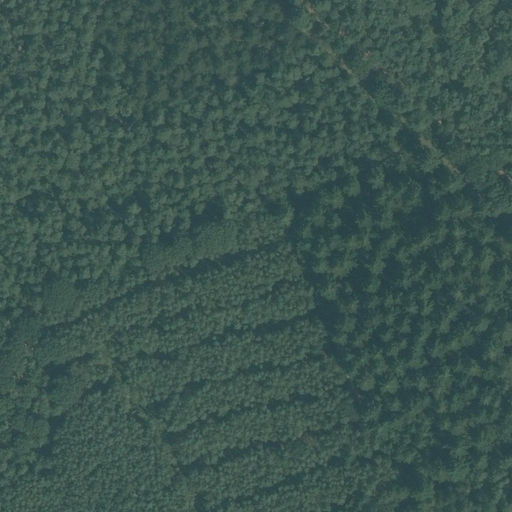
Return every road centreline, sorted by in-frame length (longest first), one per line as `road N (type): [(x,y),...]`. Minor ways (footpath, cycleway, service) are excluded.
road 1 (unknown): [(432,511),(368,428),(267,206),(249,185),(23,76),(0,13)]
road 2 (unclassified): [(511,219),(264,0)]
